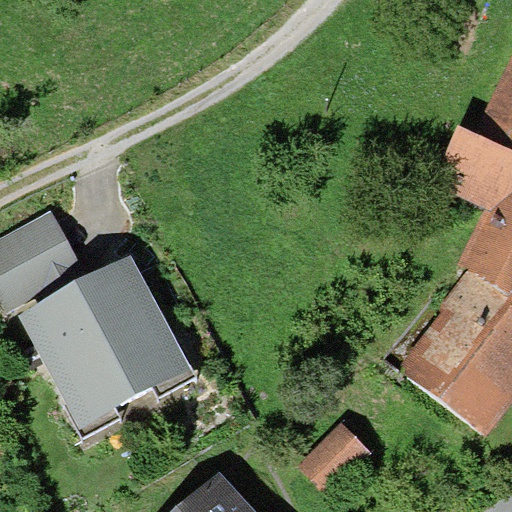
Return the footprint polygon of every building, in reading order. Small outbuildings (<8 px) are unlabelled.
[(456,269),(466,274),(511,302),(511,300),(511,58),(476,136),(460,129),(433,185),(486,210),(456,269)] [(0,242),(0,299),(9,315),(83,273),(50,214),(0,242)] [(193,374),(133,263),(76,291),(20,319),(80,434),(193,374)] [(442,314),(399,371),(487,440),(511,408),(511,300),(511,302),(466,274),(439,311),(442,314)] [(344,426),(298,468),(326,498),(372,456),(344,426)] [(250,511),(220,477),(180,511),(250,511)]
